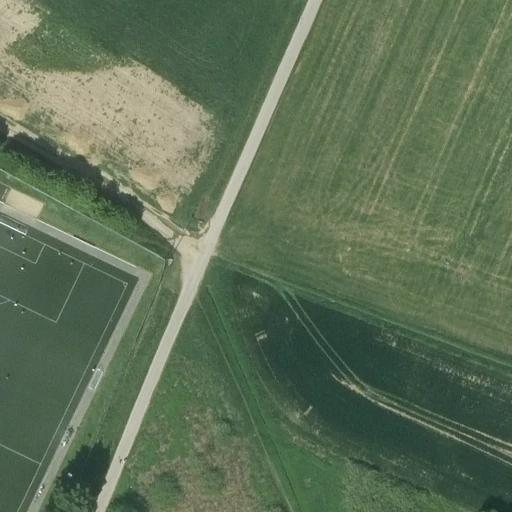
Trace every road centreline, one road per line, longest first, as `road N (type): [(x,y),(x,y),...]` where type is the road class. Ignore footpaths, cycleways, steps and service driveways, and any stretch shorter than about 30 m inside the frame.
road 1 (track): [(511,382),(198,256),(0,130)]
road 2 (track): [(101,511),(198,256),(311,0)]
